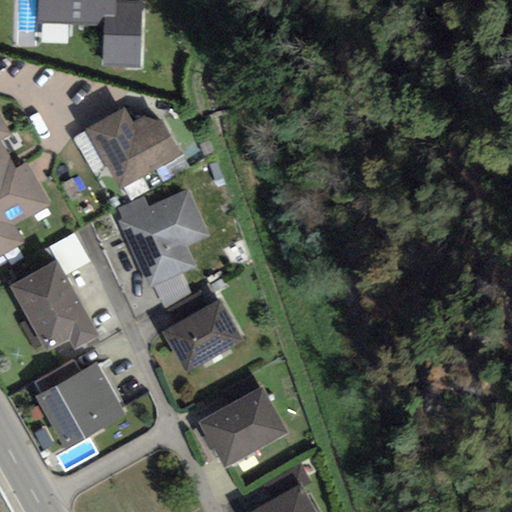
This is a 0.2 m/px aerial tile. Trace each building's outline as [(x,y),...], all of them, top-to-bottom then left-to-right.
[(63,0),(63,14),(85,14),(85,4),(105,5),(103,60),(135,61),(136,0),(63,0)] [(120,107),(88,125),(119,180),(175,148),(159,118),(143,114),(129,122),(120,107)] [(0,252),(23,239),(13,221),(48,201),(24,158),(15,163),(0,136),(11,130),(0,112),(0,252)] [(184,190),(120,219),(148,280),(178,267),(166,242),(201,226),(184,190)] [(78,235),(52,246),(65,276),(91,264),(78,235)] [(88,321),(53,259),(12,282),(45,341),(68,328),(73,338),(92,328),(88,321)] [(164,328),(183,362),(198,353),(199,349),(216,340),(220,340),(235,332),(216,298),(164,328)] [(71,357),(31,379),(39,392),(78,370),(71,357)] [(78,370),(39,392),(64,437),(117,407),(92,363),(78,370)] [(224,457),(280,426),(258,387),(202,419),(224,457)] [(297,464),(265,482),(273,496),(297,483),(298,484),(306,480),(297,464)] [(273,496),(243,511),(313,511),(298,484),(297,483),(273,496)]
